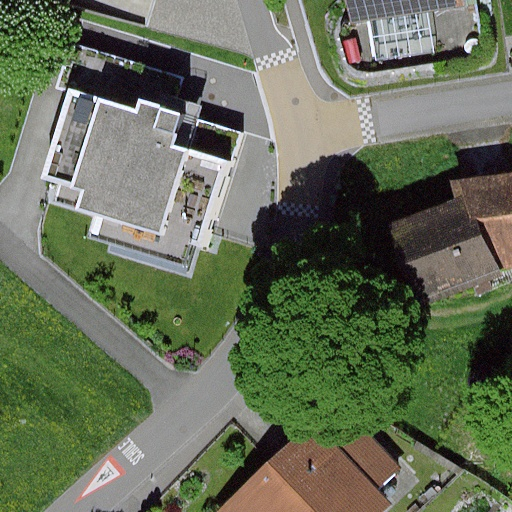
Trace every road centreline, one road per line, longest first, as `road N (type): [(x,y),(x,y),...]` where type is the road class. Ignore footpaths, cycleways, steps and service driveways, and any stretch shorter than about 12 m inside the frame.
road 1 (residential): [(314,127),(318,202),(296,282),(264,347),(212,410),(97,511)]
road 2 (residential): [(314,127),(511,96)]
road 3 (residential): [(280,0),(314,127)]
